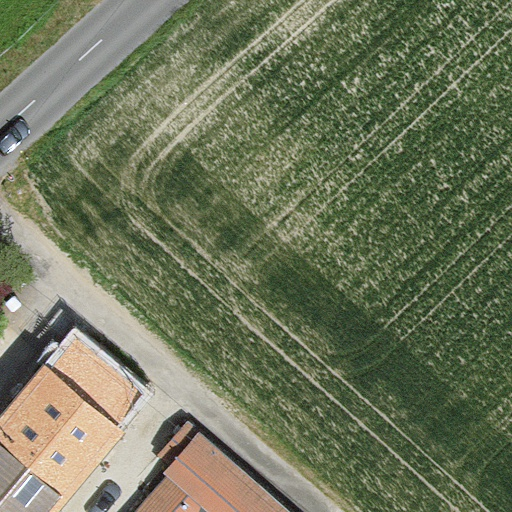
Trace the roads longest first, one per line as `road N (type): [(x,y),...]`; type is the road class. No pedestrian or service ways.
road 1 (track): [(0,215),(322,511)]
road 2 (tertiary): [(143,0),(0,127)]
